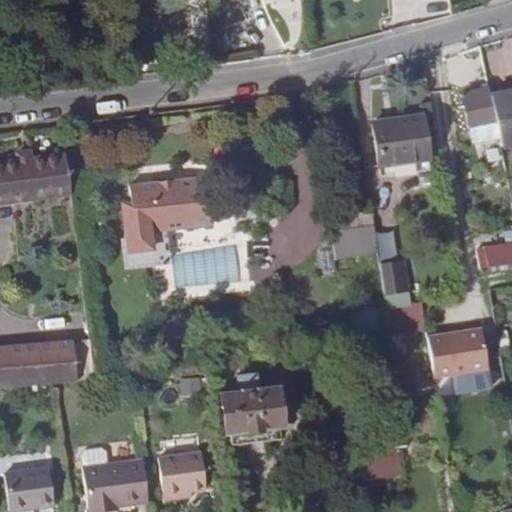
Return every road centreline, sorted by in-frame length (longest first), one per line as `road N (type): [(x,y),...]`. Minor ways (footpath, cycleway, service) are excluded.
road 1 (residential): [(0,111),(319,68),(511,14)]
road 2 (unknown): [(432,37),(484,290)]
